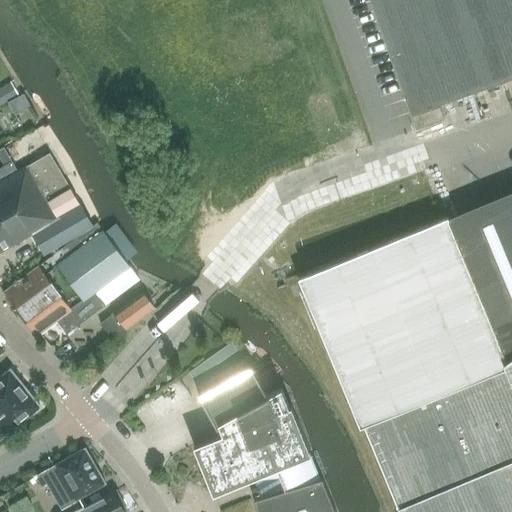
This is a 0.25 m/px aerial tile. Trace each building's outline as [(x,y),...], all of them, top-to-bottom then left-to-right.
[(511,0),(369,0),(410,113),(438,103),(511,76),(511,0)] [(10,82),(4,86),(11,98),(18,94),(10,82)] [(9,102),(15,114),(30,105),(24,94),(9,102)] [(439,105),(411,115),(416,128),(444,118),(439,105)] [(0,181),(0,251),(32,233),(43,253),(92,225),(80,203),(79,204),(50,153),(0,181)] [(0,179),(17,170),(11,159),(0,164),(0,179)] [(451,217),(448,218),(507,366),(511,362),(511,191),(504,195),(468,209),(451,217)] [(305,274),(298,277),(359,427),(364,425),(396,504),(396,505),(397,508),(399,507),(400,511),(511,511),(511,379),(507,366),(448,218),(441,220),(440,221),(305,274)] [(96,291),(130,265),(98,222),(4,291),(37,335),(59,319),(65,327),(70,328),(83,319),(84,321),(93,314),(106,304),(96,291)] [(126,329),(154,308),(142,292),(100,323),(111,339),(125,328),(126,329)] [(263,395),(251,365),(199,394),(220,432),(193,443),(213,492),(240,481),(239,480),(245,477),(255,474),(262,494),(252,497),(257,511),(334,511),(321,478),(318,479),(308,455),(309,454),(289,406),(286,408),(278,389),(263,395)] [(0,437),(8,432),(40,406),(10,369),(0,376),(0,437)] [(86,449),(38,476),(42,484),(47,481),(51,487),(65,479),(72,491),(57,499),(62,508),(77,500),(106,483),(86,449)] [(119,501),(114,491),(73,511),(124,511),(127,510),(122,499),(119,501)]
